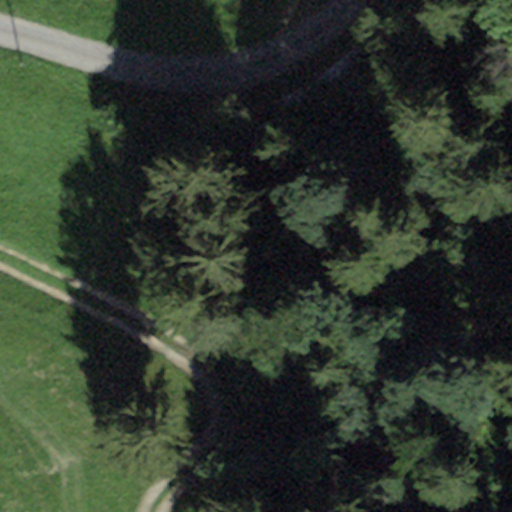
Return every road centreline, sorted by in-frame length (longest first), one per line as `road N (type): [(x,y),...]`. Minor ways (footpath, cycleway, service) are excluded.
road 1 (track): [(0,257),(176,357),(198,400),(195,459),(157,511)]
road 2 (track): [(0,30),(132,62),(174,64),(351,0)]
